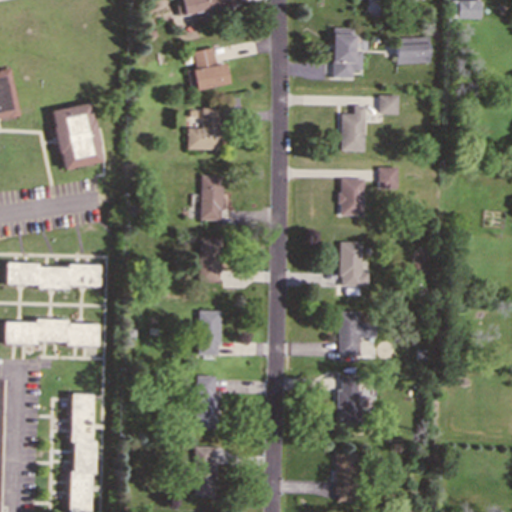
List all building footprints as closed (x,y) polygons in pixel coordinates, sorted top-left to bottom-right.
[(171,0),(175,17),(237,4),(236,0),(171,0)] [(477,0),(448,0),(448,18),(478,17),(477,0)] [(329,76),(350,76),(350,68),(359,69),(359,49),(352,49),(352,27),(330,27),(329,76)] [(427,61),(426,36),(393,37),(393,62),(427,61)] [(226,82),(222,62),(212,64),(209,47),(188,50),(192,68),(183,69),(187,89),(226,82)] [(0,69),(0,117),(15,115),(6,68),(0,69)] [(395,94),(375,94),(375,113),(395,113),(395,94)] [(97,162),(88,102),(48,108),(57,168),(97,162)] [(361,150),(362,104),(350,104),(350,113),(338,113),(337,149),(361,150)] [(183,127),(183,148),(217,149),(217,107),(198,107),(198,127),(183,127)] [(395,166),(375,166),(375,188),(394,188),(395,166)] [(219,219),(220,175),(197,174),(197,218),(219,219)] [(336,214),(360,215),(361,178),(336,178),(336,214)] [(216,282),(215,236),(195,237),(196,282),(216,282)] [(358,272),(358,241),(336,241),(335,285),(365,286),(365,272),(358,272)] [(95,286),(95,263),(62,263),(62,266),(32,266),(32,262),(1,262),(1,285),(95,286)] [(216,354),(217,310),(194,309),(193,353),(216,354)] [(357,311),(335,311),(334,354),(356,354),(356,336),(372,337),(372,321),(356,321),(357,311)] [(0,342),(93,344),(94,321),(0,320),(0,342)] [(191,427),(213,428),(214,395),(211,395),(211,375),(192,374),(191,427)] [(334,388),(334,423),(357,423),(358,375),(337,375),(337,388),(334,388)] [(90,393),(68,393),(66,471),(65,471),(63,511),(86,511),(86,474),(88,474),(90,393)] [(188,494),(212,494),(212,463),(208,463),(209,446),(189,445),(188,494)] [(354,453),(332,453),(331,500),(353,501),(354,453)]
